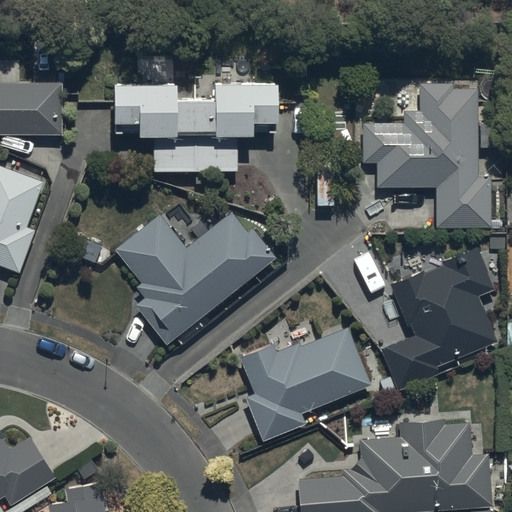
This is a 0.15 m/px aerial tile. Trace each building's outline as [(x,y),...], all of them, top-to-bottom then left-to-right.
[(61,86),(0,85),(0,137),(61,138),(61,86)] [(175,91),(111,92),(111,129),(121,129),(121,137),(136,137),(136,144),(152,144),(152,175),(236,175),(236,143),(252,143),(252,138),(274,138),(274,130),(275,130),(275,91),(273,91),(273,85),(252,85),(252,90),(215,90),(215,107),(175,107),(175,91)] [(476,181),(476,92),(452,93),(452,87),(418,87),(418,115),(403,115),(403,127),(361,127),(362,165),(376,165),(376,191),(436,191),(436,231),(489,231),(489,181),(476,181)] [(25,230),(42,185),(0,169),(0,269),(17,276),(33,234),(25,230)] [(184,252),(157,218),(114,253),(141,285),(135,290),(144,300),(133,309),(167,350),(275,261),(251,232),(247,236),(230,215),(209,232),(202,222),(191,231),(199,240),(184,252)] [(495,341),(477,295),(491,290),(475,249),(442,262),(444,265),(421,274),(420,272),(390,284),(406,326),(411,325),(415,336),(381,349),(396,387),(437,371),(435,365),(495,341)] [(244,399),(261,445),(305,428),(301,417),(371,390),(348,328),(300,346),(299,343),(274,352),(272,346),(238,358),(253,396),(244,399)] [(342,481),(296,481),(297,511),(453,511),(492,510),(490,458),(471,458),(470,425),(443,426),(443,422),(398,424),(399,439),(358,440),(359,462),(350,472),(342,472),(342,481)] [(0,437),(0,500),(4,498),(10,508),(54,480),(27,440),(9,451),(0,437)] [(103,511),(98,486),(64,492),(66,505),(46,509),(46,511),(103,511)]
